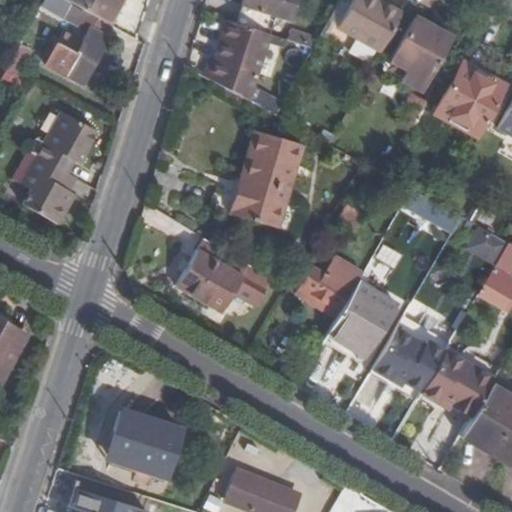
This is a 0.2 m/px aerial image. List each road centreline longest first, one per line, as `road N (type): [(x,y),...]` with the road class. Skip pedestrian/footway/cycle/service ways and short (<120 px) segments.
road 1 (residential): [(84,296),(453,511)]
road 2 (tertiary): [(84,296),(180,0)]
road 3 (tertiary): [(15,511),(84,296)]
